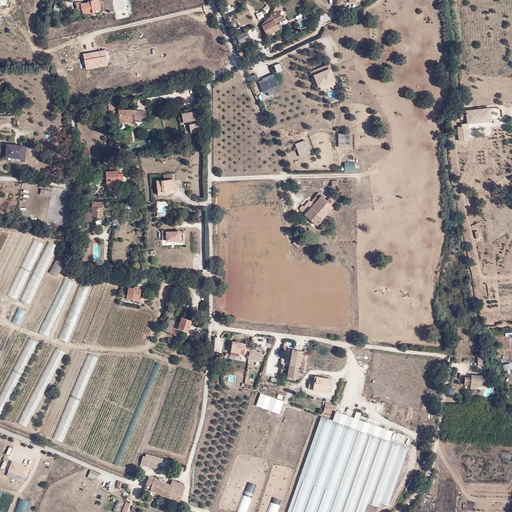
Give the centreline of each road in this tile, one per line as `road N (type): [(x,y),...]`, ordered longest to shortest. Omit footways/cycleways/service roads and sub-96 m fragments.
road 1 (unclassified): [(187,477),(212,324),(209,90),(235,59),(213,0)]
road 2 (unknown): [(15,13),(30,43),(45,52),(95,32),(215,6)]
road 3 (unclassified): [(0,429),(134,483),(151,472),(187,477)]
